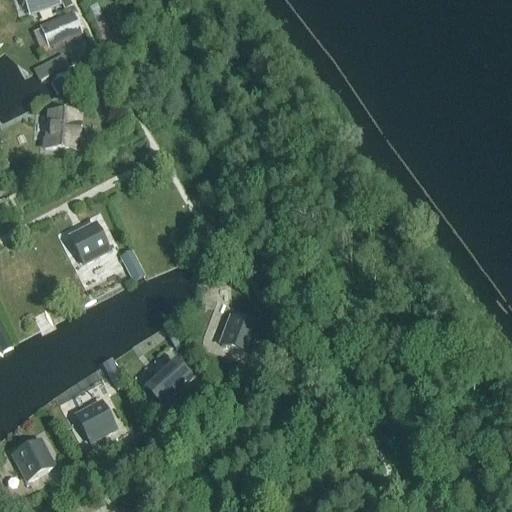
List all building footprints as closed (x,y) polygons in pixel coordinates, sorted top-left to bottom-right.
[(58,0),(26,0),(33,19),(62,9),(58,0)] [(68,0),(65,0),(60,3),(65,13),(73,9),(68,0)] [(50,53),(82,38),(80,34),(73,18),(48,29),(40,33),(50,53)] [(89,63),(81,67),(85,74),(93,70),(89,63)] [(58,100),(86,86),(79,72),(51,87),(58,100)] [(47,141),(45,141),(43,154),(81,157),(84,116),(49,113),(47,141)] [(111,257),(96,227),(69,240),(84,270),(111,257)] [(146,280),(133,254),(121,260),(134,286),(146,280)] [(264,332),(232,320),(221,347),(254,360),(264,332)] [(2,326),(0,327),(0,347),(4,356),(15,351),(2,326)] [(185,343),(174,349),(177,353),(187,348),(185,343)] [(126,387),(112,363),(103,369),(116,393),(126,387)] [(162,409),(191,381),(174,363),(145,392),(162,409)] [(118,435),(102,405),(76,419),(92,449),(118,435)] [(41,443),(12,459),(27,486),(56,470),(41,443)]
